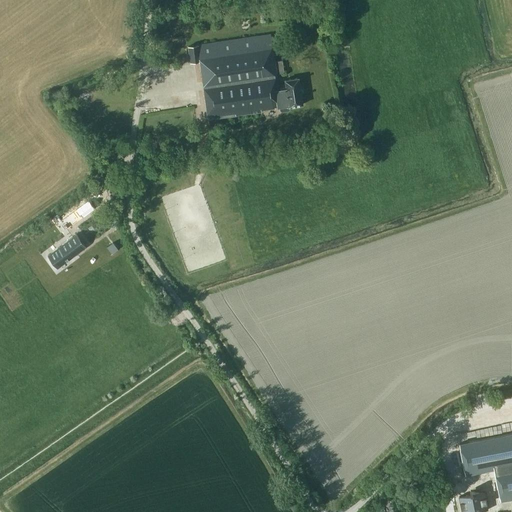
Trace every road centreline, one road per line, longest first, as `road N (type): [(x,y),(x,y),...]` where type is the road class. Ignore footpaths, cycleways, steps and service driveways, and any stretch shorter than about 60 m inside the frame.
road 1 (residential): [(313,511),(128,216),(147,0)]
road 2 (residential): [(511,401),(442,427),(348,511)]
